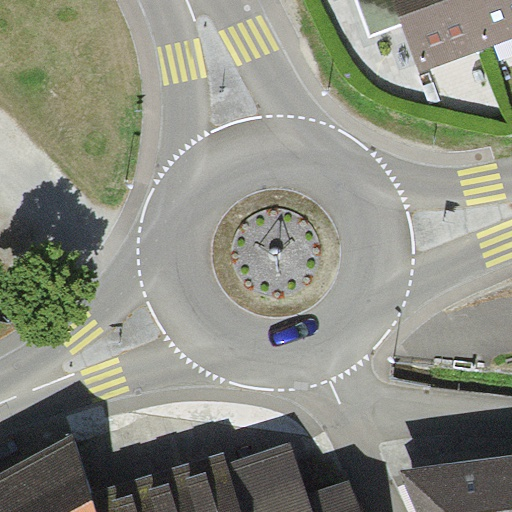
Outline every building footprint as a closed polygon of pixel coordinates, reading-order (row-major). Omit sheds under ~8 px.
[(403,28),(392,0),(355,0),(371,40),(403,28)] [(420,76),(486,53),(466,0),(392,0),(403,28),(420,76)] [(511,0),(466,0),(486,53),(511,43),(511,0)] [(73,428),(0,469),(0,511),(98,511),(92,490),(73,428)] [(511,511),(511,430),(400,444),(428,511),(511,511)] [(362,511),(350,480),(311,494),(295,444),(236,463),(250,511),(362,511)] [(250,511),(236,463),(233,448),(92,490),(98,511),(250,511)]
